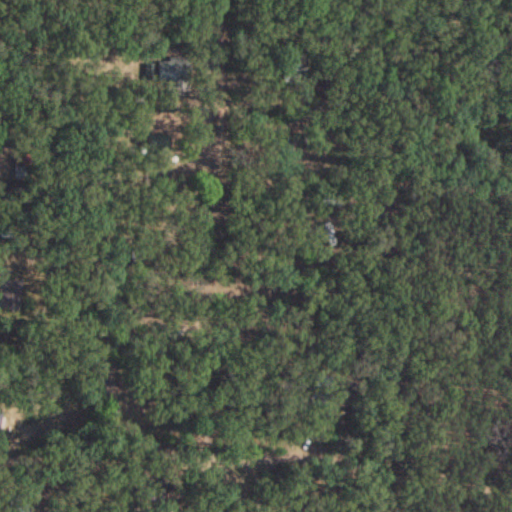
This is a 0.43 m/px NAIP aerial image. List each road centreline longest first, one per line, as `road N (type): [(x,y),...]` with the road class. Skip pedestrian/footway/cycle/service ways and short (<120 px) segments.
road 1 (residential): [(364,448),(357,434),(334,425),(0,424)]
road 2 (residential): [(205,428),(157,59)]
road 3 (residential): [(364,448),(511,424)]
